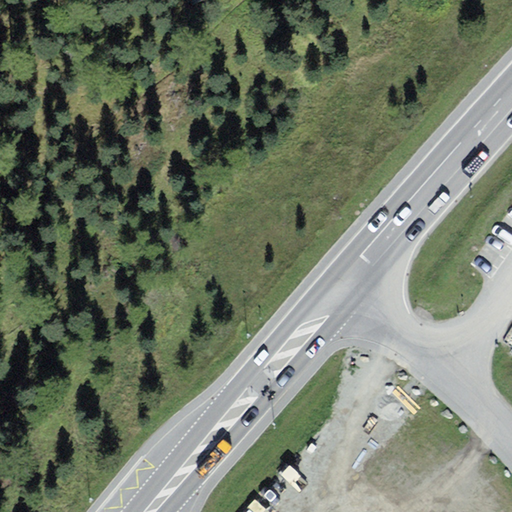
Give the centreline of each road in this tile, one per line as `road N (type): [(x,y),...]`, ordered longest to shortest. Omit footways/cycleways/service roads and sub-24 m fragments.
road 1 (primary): [(150,511),(352,278)]
road 2 (primary): [(352,278),(511,97)]
road 3 (unclassified): [(352,278),(511,436)]
